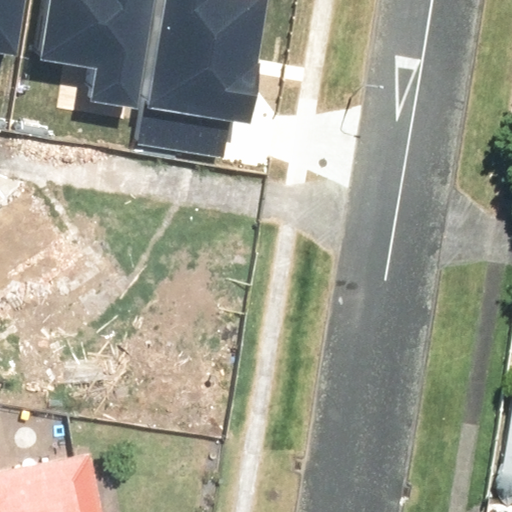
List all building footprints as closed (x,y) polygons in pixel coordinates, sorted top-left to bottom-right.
[(0,0),(0,63),(4,64),(14,0),(0,0)] [(78,105),(132,114),(151,0),(54,0),(45,57),(85,64),(78,105)] [(174,0),(159,108),(239,119),(256,5),(226,1),(226,0),(174,0)] [(0,304),(24,309),(50,162),(0,153),(0,304)] [(98,361),(183,376),(208,238),(147,227),(154,185),(83,172),(56,318),(104,327),(98,361)] [(0,511),(89,511),(75,443),(0,458),(0,511)]
